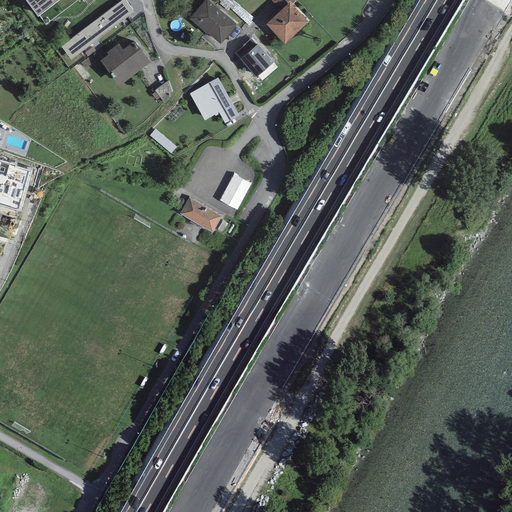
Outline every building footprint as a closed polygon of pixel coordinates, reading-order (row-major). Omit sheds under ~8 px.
[(29,0),(38,10),(50,0),(29,0)] [(126,0),(119,0),(61,44),(71,57),(134,9),(126,0)] [(211,0),(203,0),(189,16),(220,41),(237,21),(211,0)] [(293,2),(291,0),(287,0),(280,8),(266,21),(285,41),(309,19),(293,2)] [(108,51),(100,57),(119,81),(150,58),(134,37),(132,39),(123,46),(119,40),(107,49),(108,51)] [(258,41),(240,56),(256,74),(274,59),(258,41)] [(218,75),(190,91),(205,119),(219,111),(225,121),(239,113),(218,75)] [(156,131),(151,138),(173,154),(178,148),(156,131)] [(0,213),(16,218),(18,211),(21,212),(32,172),(30,171),(17,167),(17,165),(0,159),(0,213)] [(221,215),(190,196),(180,211),(212,230),(221,215)]
